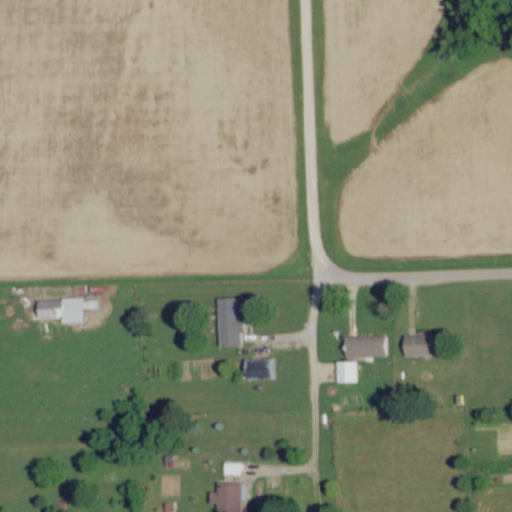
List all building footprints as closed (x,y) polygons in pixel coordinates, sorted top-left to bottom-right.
[(91,324),(90,299),(56,300),(56,320),(68,319),(68,324),(91,324)] [(222,300),(224,347),(246,346),(246,333),(251,333),(250,319),(246,320),(245,299),(222,300)] [(450,335),(409,337),(410,357),(451,356),(450,335)] [(350,337),(350,358),(391,358),(391,338),(350,337)] [(279,380),(278,360),(251,360),(252,380),(279,380)] [(361,384),(360,363),(341,363),(341,384),(361,384)] [(246,511),(246,485),(223,485),(223,492),(215,492),(216,504),(222,504),(222,511),(246,511)]
